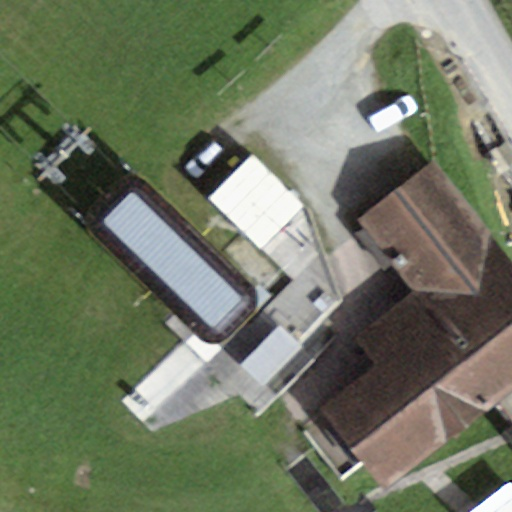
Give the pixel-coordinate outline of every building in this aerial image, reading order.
[(303,207),(252,155),(207,199),(259,251),(303,207)] [(319,410),(381,492),(511,392),(511,263),(434,161),(357,220),(413,293),(353,338),(376,367),(319,410)] [(153,183),(104,233),(172,301),(215,343),(265,293),(153,183)] [(299,347),(279,329),(242,368),(262,387),(299,347)] [(511,511),(511,502),(496,511),(511,511)]
